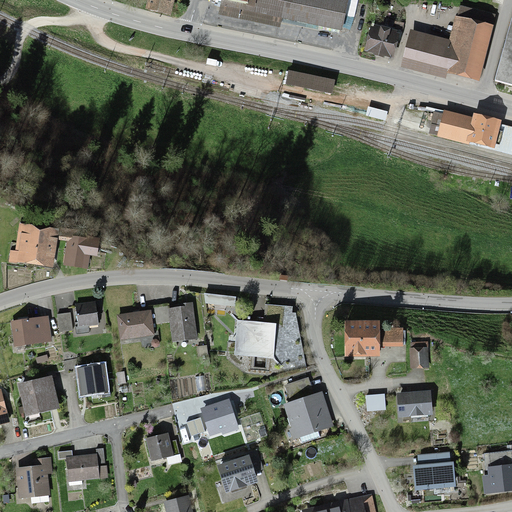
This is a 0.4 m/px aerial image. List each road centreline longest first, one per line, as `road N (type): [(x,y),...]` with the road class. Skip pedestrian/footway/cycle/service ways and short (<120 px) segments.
road 1 (secondary): [(187,34),(511,109)]
road 2 (unclassified): [(0,303),(128,278),(317,290)]
road 3 (residential): [(317,290),(321,353),(395,511)]
road 4 (unclassified): [(317,290),(511,306)]
road 5 (residential): [(0,453),(169,411)]
